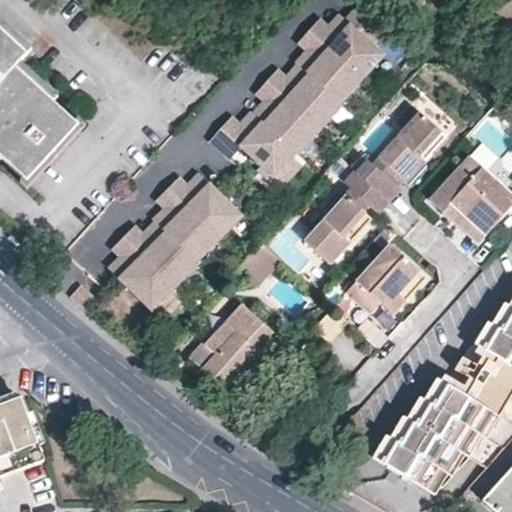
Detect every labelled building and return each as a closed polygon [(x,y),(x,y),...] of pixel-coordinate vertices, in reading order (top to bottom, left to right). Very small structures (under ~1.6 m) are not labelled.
[(360,8),(345,22),(351,27),(369,44),(375,38),(361,23),(368,16),(360,8)] [(340,17),(329,29),(339,40),(351,27),(345,22),(340,17)] [(366,85),(393,57),(375,38),(369,44),(351,27),(339,40),(329,29),(321,22),(310,33),(366,85)] [(0,157),(26,181),(77,126),(14,67),(27,53),(0,28),(0,157)] [(309,77),(342,108),(366,85),(310,33),(298,46),(307,53),(295,65),(297,67),(309,77)] [(309,77),(297,67),(286,79),(297,90),(309,77)] [(267,84),(321,133),(344,110),(342,108),(309,77),(297,90),(286,79),(278,71),(267,84)] [(297,156),(298,157),(321,133),(267,84),(256,96),(264,103),(275,116),(265,126),(297,156)] [(264,103),(253,115),(263,125),(265,126),(275,116),(264,103)] [(417,159),(440,134),(415,110),(399,126),(406,133),(380,160),(405,184),(423,165),(417,159)] [(240,126),(251,137),(263,125),(253,115),(251,114),(240,126)] [(239,148),(271,182),(297,156),(265,126),(263,125),(251,137),(240,126),(232,118),(220,131),(239,148)] [(220,131),(210,142),(228,159),(239,148),(220,131)] [(446,140),(440,134),(417,159),(423,165),(446,140)] [(364,156),(353,168),(382,195),(393,184),(364,156)] [(469,183),(479,171),(469,162),(459,172),(469,183)] [(382,195),(353,168),(343,178),(372,206),(382,195)] [(511,209),(511,203),(479,171),(469,183),(459,172),(431,201),(445,214),(452,206),(484,238),(511,209)] [(208,185),(198,174),(186,186),(197,197),(208,185)] [(167,189),(218,241),(242,218),(215,192),(208,185),(197,197),(186,186),(179,178),(167,189)] [(345,237),(367,213),(341,188),(326,204),(332,210),(307,237),(332,262),(351,243),(345,237)] [(164,233),(195,265),(218,241),(167,189),(155,201),(163,209),(174,220),(162,231),(164,233)] [(477,246),(484,238),(452,206),(445,214),(477,246)] [(174,220),(163,209),(152,221),(153,222),(162,231),(174,220)] [(373,219),(367,213),(345,237),(351,243),(373,219)] [(153,222),(142,234),(152,244),(164,233),(162,231),(153,222)] [(134,226),(122,238),(173,289),(197,266),(195,265),(164,233),(152,244),(142,234),(134,226)] [(151,312),(173,289),(122,238),(110,250),(118,257),(129,268),(117,279),(119,281),(151,312)] [(284,262),(262,243),(238,269),(260,287),(284,262)] [(398,298),(421,273),(390,244),(348,290),(370,312),(380,302),(393,315),(404,303),(398,298)] [(107,269),(117,279),(129,268),(118,257),(107,269)] [(427,279),(421,273),(398,298),(404,303),(427,279)] [(85,281),(74,291),(94,309),(103,299),(85,281)] [(190,358),(222,386),(231,376),(243,386),(283,340),(242,305),(205,346),(202,344),(190,358)] [(511,305),(511,306),(498,329),(494,328),(482,349),(484,349),(474,365),(460,357),(454,368),(465,375),(456,390),(443,383),(430,403),(427,402),(414,423),(409,420),(397,442),(393,439),(378,463),(390,469),(436,496),(471,456),(483,436),(488,439),(511,395),(511,305)] [(355,333),(377,345),(385,331),(363,319),(355,333)] [(0,476),(41,461),(17,401),(0,406),(0,476)] [(366,429),(352,416),(337,433),(351,446),(366,429)] [(511,511),(511,465),(482,498),(498,511),(511,511)]
